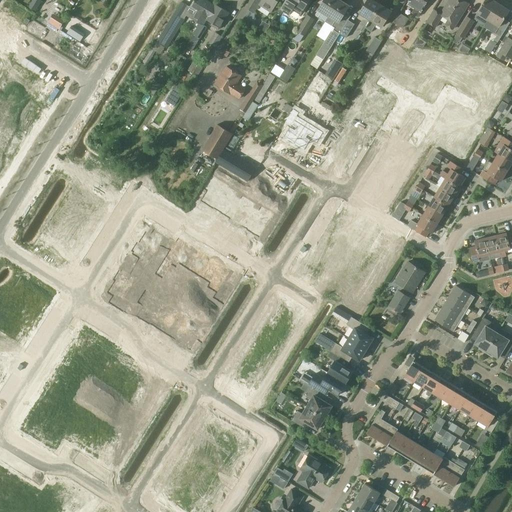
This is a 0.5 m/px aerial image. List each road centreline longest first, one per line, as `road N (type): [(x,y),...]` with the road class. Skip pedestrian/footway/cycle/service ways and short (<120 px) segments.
road 1 (residential): [(228,511),(271,445),(269,432),(144,350),(133,328),(79,297)]
road 2 (residential): [(79,297),(145,196),(272,275)]
road 3 (residential): [(0,435),(50,465),(82,471),(144,511)]
road 4 (residential): [(88,86),(0,225)]
road 5 (residential): [(0,428),(79,297)]
road 6 (residential): [(353,453),(348,415),(410,331)]
road 7 (residential): [(460,511),(353,453)]
